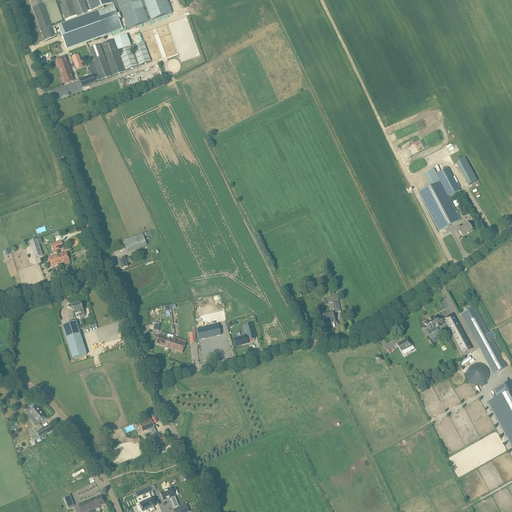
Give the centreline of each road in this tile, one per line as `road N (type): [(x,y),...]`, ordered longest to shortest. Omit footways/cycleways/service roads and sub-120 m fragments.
road 1 (unclassified): [(153,381),(298,344),(363,338),(511,226)]
road 2 (tertiary): [(106,276),(7,0)]
road 3 (unknown): [(439,281),(491,377),(483,399),(511,453)]
road 4 (residential): [(117,511),(69,425),(38,392),(0,376)]
road 5 (tertiary): [(209,511),(153,381)]
